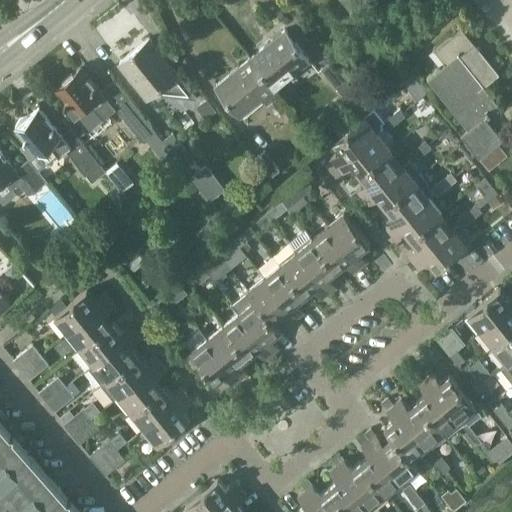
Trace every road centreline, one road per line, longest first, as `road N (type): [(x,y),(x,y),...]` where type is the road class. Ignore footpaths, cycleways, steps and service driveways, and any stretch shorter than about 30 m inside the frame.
road 1 (residential): [(137,511),(220,446),(235,449),(258,477),(284,477),(352,423),(334,400)]
road 2 (residential): [(334,400),(305,365),(306,355),(385,287),(406,291),(431,322)]
road 3 (residential): [(334,400),(431,322)]
